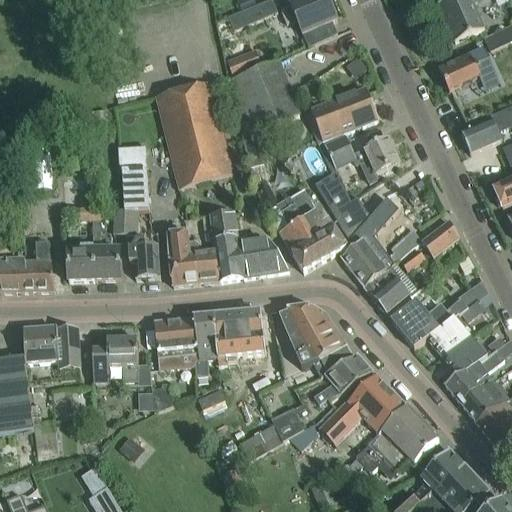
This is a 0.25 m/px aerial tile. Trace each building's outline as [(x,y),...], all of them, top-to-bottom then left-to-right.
[(244,0),(237,3),(242,14),(256,8),(253,0),(244,0)] [(327,0),(311,0),(307,2),(281,13),(287,28),(297,24),(303,38),(337,24),(327,0)] [(474,7),(489,0),(453,0),(438,7),(455,45),(485,33),(474,7)] [(271,2),(242,14),(228,20),(233,33),(276,15),(271,2)] [(511,28),(485,41),(491,54),(508,46),(511,43),(511,28)] [(256,53),(227,64),(234,81),(262,70),(256,53)] [(482,53),(439,73),(443,82),(441,83),(446,92),(447,91),(450,96),(462,90),(463,92),(472,88),(471,86),(493,76),(482,53)] [(228,84),(243,141),(256,136),(300,120),(279,65),(236,82),(228,84)] [(156,99),(169,149),(179,193),(235,179),(212,85),(156,99)] [(366,93),(348,100),(312,113),(324,145),(378,125),(366,93)] [(490,124),(480,128),(461,136),(471,158),(502,145),(498,136),(511,130),(511,110),(489,120),(490,124)] [(109,128),(93,130),(94,137),(114,134),(113,126),(109,127),(109,128)] [(243,141),(252,171),(265,167),(256,136),(243,141)] [(345,140),(326,149),(337,172),(355,164),(357,169),(360,167),(369,186),(378,182),(376,178),(400,167),(389,142),(353,158),(345,140)] [(88,171),(86,150),(79,151),(82,172),(88,171)] [(146,152),(118,153),(118,175),(123,175),(125,215),(132,214),(149,214),(146,154),(146,152)] [(20,171),(22,198),(39,197),(28,171),(20,171)] [(511,175),(508,177),(510,182),(493,190),(503,212),(511,207),(511,175)] [(315,188),(349,242),(371,221),(358,202),(351,206),(341,181),(336,183),(333,178),(315,188)] [(63,181),(64,209),(88,207),(86,180),(63,181)] [(294,259),(302,273),(304,277),(327,263),(290,200),(279,207),(268,188),(257,195),(280,237),(294,259)] [(304,192),(290,200),(327,263),(347,252),(336,234),(329,223),(325,226),(304,192)] [(399,198),(387,208),(392,214),(404,203),(399,198)] [(0,234),(3,234),(3,229),(13,228),(12,209),(0,209),(0,234)] [(355,251),(341,262),(364,290),(391,270),(418,249),(421,246),(422,246),(413,234),(391,252),(394,256),(389,260),(385,256),(376,263),(363,245),(389,217),(381,210),(371,221),(349,242),(355,251)] [(75,225),(93,225),(93,212),(75,213),(75,225)] [(93,212),(93,225),(94,248),(101,248),(100,224),(101,224),(101,212),(93,212)] [(113,237),(124,238),(125,215),(114,214),(113,237)] [(124,238),(138,239),(140,216),(125,215),(124,238)] [(215,242),(217,255),(221,286),(290,275),(272,243),(238,248),(234,217),(212,220),(215,242)] [(207,243),(215,242),(212,220),(204,221),(207,243)] [(422,246),(421,246),(424,250),(434,263),(443,256),(460,244),(450,226),(422,246)] [(187,236),(169,238),(171,262),(172,270),(174,290),(199,288),(194,258),(190,259),(189,246),(187,236)] [(11,243),(0,243),(0,257),(11,257),(11,243)] [(132,251),(129,251),(130,264),(135,263),(136,283),(161,282),(160,262),(159,249),(150,250),(145,250),(145,243),(136,243),(132,251)] [(199,244),(189,246),(190,259),(194,258),(199,288),(220,286),(221,286),(217,255),(206,256),(201,257),(199,244)] [(21,276),(22,296),(55,296),(54,264),(50,264),(50,247),(36,247),(36,264),(25,264),(25,276),(21,276)] [(69,254),(69,265),(69,285),(95,285),(94,249),(81,250),(82,254),(69,254)] [(106,249),(94,249),(95,285),(121,284),(120,253),(106,253),(106,249)] [(418,255),(401,266),(407,275),(424,263),(418,255)] [(0,264),(0,294),(0,297),(22,296),(21,276),(25,276),(25,264),(0,264)] [(391,270),(364,290),(387,319),(410,299),(409,298),(416,292),(404,278),(400,281),(392,271),(391,270)] [(415,353),(427,343),(454,322),(480,304),(489,297),(483,284),(459,302),(462,305),(448,315),(442,308),(429,318),(417,305),(408,313),(392,325),(415,353)] [(427,343),(442,362),(471,342),(456,324),(462,319),(467,326),(485,312),(480,304),(454,322),(427,343)] [(321,380),(324,378),(354,361),(326,317),(319,313),(312,311),(279,315),(303,371),(314,367),(321,380)] [(214,321),(218,363),(219,374),(228,373),(226,362),(266,358),(262,316),(214,321)] [(196,322),(201,382),(208,381),(207,365),(218,363),(214,321),(196,322)] [(196,382),(201,382),(196,322),(156,326),(160,374),(195,371),(196,382)] [(25,362),(27,368),(59,366),(60,375),(81,374),(78,332),(24,334),(25,362)] [(139,391),(149,391),(149,370),(139,370),(138,342),(123,343),(122,339),(111,340),(111,343),(108,343),(108,353),(93,354),(94,387),(110,386),(110,370),(123,370),(123,386),(139,386),(139,391)] [(442,362),(457,381),(486,361),(471,342),(442,362)] [(497,353),(498,355),(505,349),(500,342),(489,350),(492,357),(497,353)] [(445,391),(460,409),(493,385),(487,377),(504,364),(498,355),(497,353),(492,357),(486,361),(457,381),(445,391)] [(354,361),(324,378),(332,388),(316,400),(321,408),(328,403),(330,405),(355,386),(373,376),(358,359),(354,361)] [(0,440),(35,436),(35,428),(27,368),(25,362),(0,362),(0,440)] [(363,422),(379,439),(407,411),(376,379),(339,415),(334,410),(317,427),(316,426),(304,433),(298,437),(289,442),(290,443),(302,455),(323,435),(341,454),(350,445),(345,439),(363,422)] [(460,409),(477,429),(507,407),(509,406),(493,385),(460,409)] [(171,390),(152,393),(154,417),(178,408),(177,395),(172,396),(171,390)] [(507,407),(477,429),(506,463),(511,458),(511,413),(507,407)] [(360,457),(356,461),(372,477),(378,471),(384,465),(397,478),(410,466),(414,469),(421,462),(425,458),(440,444),(407,411),(379,439),(369,449),(360,457)] [(287,417),(298,437),(304,433),(294,414),(287,417)] [(283,446),(290,443),(289,442),(298,437),(287,417),(272,425),(274,428),(283,446)] [(35,428),(35,436),(39,461),(59,458),(54,426),(35,428)] [(250,466),(283,446),(274,428),(240,448),(250,466)] [(120,452),(135,465),(145,454),(130,441),(120,452)] [(350,467),(356,461),(360,457),(353,450),(343,460),(350,467)] [(410,495),(391,511),(416,511),(418,511),(419,511),(420,511),(466,471),(450,454),(435,468),(420,482),(425,487),(413,498),(410,495)] [(356,463),(348,471),(353,477),(362,469),(356,463)] [(222,472),(226,479),(235,473),(231,466),(222,472)] [(472,511),(491,498),(490,497),(466,471),(420,511),(472,511)] [(94,511),(119,511),(108,493),(96,472),(82,480),(95,501),(89,504),(94,511)] [(235,473),(226,479),(220,482),(227,495),(245,485),(237,472),(235,473)] [(498,508),(491,498),(472,511),(509,511),(503,504),(498,508)] [(26,511),(23,503),(10,508),(11,511),(26,511)]
